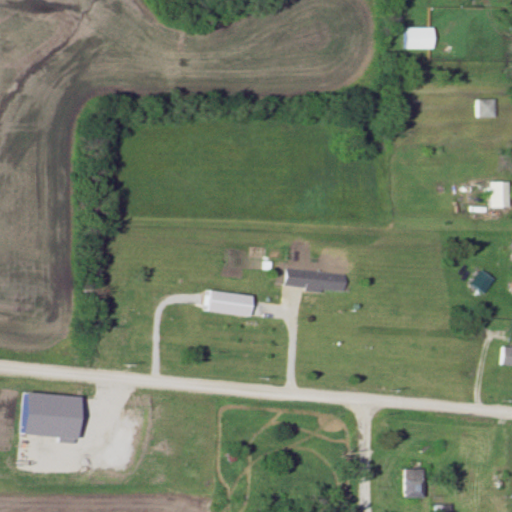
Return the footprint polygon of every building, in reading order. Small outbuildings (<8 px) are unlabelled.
[(444,10),(445,0),(434,0),(434,9),(444,10)] [(490,117),(472,117),(472,99),(490,100),(490,117)] [(505,207),(486,207),(486,180),(505,180),(505,207)] [(280,283),(281,268),(341,275),(340,290),(318,287),(317,292),(301,290),(301,285),(280,283)] [(511,366),(497,365),(498,346),(511,347),(511,366)] [(489,458),(443,458),(443,471),(489,471),(489,458)] [(419,499),(419,470),(400,470),(400,499),(419,499)]
